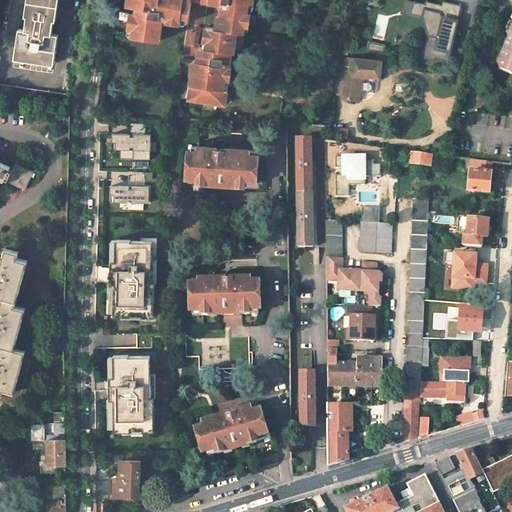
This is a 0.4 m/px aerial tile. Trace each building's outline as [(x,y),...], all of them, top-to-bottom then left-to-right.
[(19,29),(15,55),(54,61),(59,34),(52,33),(57,0),(29,0),(25,30),(19,29)] [(139,7),(138,14),(136,14),(134,27),(136,28),(135,37),(162,41),(164,26),(165,19),(184,21),(184,17),(191,18),(193,0),(130,0),(130,6),(139,7)] [(255,3),(255,0),(207,0),(208,1),(219,3),(225,3),(223,14),(220,14),(218,28),(236,31),(240,31),(242,32),(242,29),(243,25),(247,25),(249,12),(246,11),(246,9),(247,2),(255,3)] [(412,15),(415,2),(406,0),(403,13),(412,15)] [(254,10),(255,3),(247,2),(246,9),(254,10)] [(435,58),(449,61),(457,29),(453,28),(455,22),(458,23),(462,7),(444,2),(443,6),(427,3),(426,5),(415,2),(412,15),(424,18),(430,36),(424,58),(435,60),(435,58)] [(250,30),(253,13),(249,12),(247,25),(243,25),(242,29),(250,30)] [(169,23),(186,25),(190,22),(191,18),(184,17),(184,21),(165,19),(164,26),(169,23)] [(511,26),(508,36),(509,37),(502,51),(507,53),(503,63),(506,65),(503,71),(511,74),(511,26)] [(195,59),(193,74),(198,75),(196,85),(197,85),(196,98),(228,103),(230,89),(227,88),(228,79),(232,79),(233,79),(235,66),(233,65),(234,52),(236,38),(235,37),(236,31),(218,28),(208,27),(207,40),(209,41),(209,48),(206,48),(205,48),(205,50),(206,51),(206,52),(207,53),(206,61),(200,60),(195,59)] [(339,55),(346,56),(348,38),(354,39),(355,33),(342,31),(339,55)] [(370,42),(369,50),(376,51),(377,43),(370,42)] [(385,44),(377,43),(376,51),(384,52),(385,44)] [(502,51),(498,61),(503,63),(507,53),(502,51)] [(354,59),(341,58),(340,66),(344,66),(350,67),(351,61),(353,62),(354,59)] [(379,78),(381,62),(354,59),(353,62),(351,61),(350,67),(344,66),(341,96),(341,99),(360,101),(362,82),(364,83),(365,83),(367,82),(368,80),(368,78),(367,77),(379,78)] [(497,63),(500,69),(503,71),(506,65),(503,63),(498,61),(497,63)] [(338,66),(335,96),(341,96),(344,66),(340,66),(338,66)] [(0,83),(0,98),(66,108),(68,94),(0,83)] [(145,134),(146,123),(130,123),(130,133),(130,136),(133,136),(133,133),(145,134)] [(133,157),(150,158),(151,134),(145,134),(133,133),(133,136),(130,136),(130,133),(112,133),(111,148),(130,149),(130,146),(133,147),(133,157)] [(296,140),(297,194),(312,194),(311,139),(296,140)] [(214,182),(229,184),(244,185),(245,180),(255,181),(258,154),(256,154),(256,150),(223,148),(223,150),(217,149),(217,147),(208,146),(198,145),(192,145),(192,149),(190,149),(188,175),(199,176),(198,181),(214,182)] [(431,155),(410,152),(408,164),(423,165),(429,166),(431,155)] [(365,156),(336,157),(337,195),(349,195),(350,186),(366,185),(367,177),(381,177),(380,164),(373,163),(373,161),(365,161),(365,156)] [(492,162),(471,160),(470,170),(491,172),(492,162)] [(0,177),(4,179),(5,177),(9,169),(10,167),(0,162),(0,177)] [(8,179),(7,181),(25,189),(34,171),(16,163),(13,170),(9,169),(5,177),(8,179)] [(491,172),(470,170),(469,191),(490,193),(491,172)] [(144,186),(145,175),(129,175),(129,185),(129,186),(129,188),(132,188),(132,185),(144,186)] [(149,202),(150,186),(144,186),(132,185),(132,188),(129,188),(129,186),(129,185),(111,185),(110,201),(129,201),(129,199),(132,199),(132,201),(149,202)] [(297,194),(298,248),(313,248),(312,194),(297,194)] [(413,213),(428,214),(428,211),(429,199),(414,199),(413,213)] [(468,230),(467,235),(464,235),(463,245),(481,246),(482,237),(487,237),(489,219),(469,218),(468,230)] [(326,220),(326,257),(343,258),(342,221),(326,220)] [(428,221),(413,220),(411,264),(426,264),(427,243),(428,221)] [(375,252),(377,223),(361,222),(360,251),(375,252)] [(377,223),(375,252),(391,253),(393,224),(377,223)] [(151,281),(150,241),(139,242),(139,246),(129,246),(129,241),(114,241),(114,242),(115,313),(115,316),(124,317),(124,316),(132,316),(131,312),(144,312),(144,317),(155,316),(155,281),(151,281)] [(0,296),(3,297),(16,301),(27,261),(17,258),(18,252),(5,249),(0,268),(0,296)] [(479,253),(455,251),(452,288),(474,290),(474,284),(488,285),(489,265),(478,264),(479,253)] [(361,292),(362,271),(342,270),(343,258),(326,257),(327,282),(338,281),(339,290),(361,292)] [(383,281),(383,275),(382,273),(378,272),(379,262),(362,261),(362,271),(361,292),(366,292),(369,296),(368,306),(373,306),(381,306),(382,299),(380,296),(380,287),(381,281),(383,281)] [(411,264),(406,392),(419,393),(420,393),(421,364),(422,340),(422,339),(426,264),(411,264)] [(203,315),(249,314),(249,309),(260,309),(259,283),(257,283),(257,278),(233,279),(233,281),(225,281),(225,279),(193,280),(193,284),(192,284),(193,310),(203,310),(203,315)] [(0,344),(2,345),(15,348),(25,308),(15,306),(16,301),(3,297),(0,307),(0,344)] [(368,306),(349,305),(349,316),(353,316),(352,329),(348,329),(348,340),(375,341),(377,316),(372,316),(373,306),(368,306)] [(483,310),(461,308),(459,331),(481,333),(483,310)] [(338,351),(337,340),(335,340),(335,345),(327,345),(327,350),(336,350),(336,351),(338,351)] [(473,357),(482,357),(482,341),(473,341),(473,357)] [(0,392),(2,394),(4,389),(14,392),(25,351),(15,348),(2,345),(0,351),(0,392)] [(357,363),(336,363),(336,351),(336,350),(327,350),(328,386),(383,387),(382,357),(357,357),(357,363)] [(149,373),(149,357),(138,357),(138,361),(128,362),(128,356),(113,356),(113,358),(114,428),(114,431),(123,431),(123,430),(131,430),(131,427),(143,427),(143,431),(155,431),(154,397),(150,397),(149,373)] [(469,383),(470,371),(470,359),(441,358),(441,371),(445,371),(444,382),(466,383),(469,383)] [(300,372),(301,427),(316,427),(315,372),(300,372)] [(448,401),(466,401),(466,383),(444,382),(422,382),(421,397),(448,398),(448,401)] [(419,393),(406,392),(404,437),(403,443),(417,439),(419,393)] [(352,405),(328,405),(328,432),(348,432),(353,432),(352,405)] [(235,414),(229,416),(228,415),(205,422),(206,427),(197,429),(204,452),(207,451),(216,449),(217,453),(237,448),(257,442),(255,437),(265,434),(267,433),(260,410),(252,413),(250,408),(234,413),(235,414)] [(54,412),(54,421),(65,421),(65,412),(54,412)] [(482,412),(473,414),(475,421),(484,419),(482,412)] [(474,417),(462,420),(464,425),(475,421),(474,417)] [(65,463),(65,439),(65,423),(55,423),(55,439),(45,439),(45,423),(31,423),(31,439),(48,439),(48,463),(65,463)] [(348,432),(328,432),(328,466),(349,460),(349,437),(348,432)] [(493,511),(501,508),(493,493),(482,470),(478,462),(472,449),(456,453),(470,481),(472,485),(464,490),(462,485),(460,480),(447,487),(460,511),(493,511)] [(496,464),(492,456),(486,458),(478,462),(482,470),(496,464)] [(511,456),(496,464),(482,470),(493,493),(511,483),(511,456)] [(139,497),(141,460),(126,459),(126,460),(120,460),(120,478),(115,477),(114,495),(139,497)] [(452,469),(446,459),(436,464),(441,474),(452,469)] [(443,511),(425,475),(408,484),(414,496),(397,505),(399,509),(394,511),(443,511)] [(394,499),(388,487),(346,509),(347,511),(393,511),(394,511),(399,509),(397,505),(394,499)] [(50,511),(65,511),(65,504),(62,505),(61,501),(51,504),(52,508),(49,509),(50,511)]
